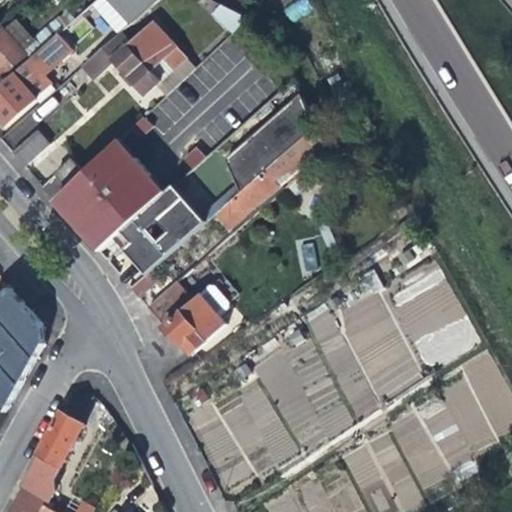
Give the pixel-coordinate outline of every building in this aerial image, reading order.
[(109,0),(130,27),(159,0),(109,0)] [(291,22),(312,10),(306,0),(301,0),(284,10),(291,22)] [(207,22),(226,41),(244,25),(216,10),(207,22)] [(28,46),(36,56),(41,52),(59,36),(60,35),(51,25),(28,46)] [(126,50),(116,39),(62,88),(71,99),(116,60),(132,78),(148,95),(150,92),(180,64),(181,63),(151,29),(126,50)] [(3,30),(0,32),(0,69),(6,76),(27,57),(3,30)] [(46,75),(74,50),(61,35),(60,35),(59,36),(41,52),(36,56),(0,88),(0,118),(9,129),(39,102),(36,99),(53,83),(46,75)] [(150,92),(161,103),(191,75),(180,64),(150,92)] [(342,81),(331,87),(337,97),(347,92),(342,81)] [(230,163),(243,194),(318,128),(303,95),(230,163)] [(144,119),(132,131),(144,139),(154,129),(144,119)] [(290,173),(324,144),(318,128),(243,194),(218,216),(223,222),(230,230),(279,187),(274,181),(287,170),(290,173)] [(35,138),(15,155),(26,168),(47,150),(35,138)] [(94,245),(101,253),(121,234),(164,196),(159,189),(123,143),(55,206),(83,235),(94,245)] [(198,150),(186,161),(194,170),(206,158),(198,150)] [(362,169),(355,152),(342,158),(349,175),(362,169)] [(55,176),(68,191),(82,178),(69,163),(55,176)] [(274,181),(279,187),(292,175),(290,173),(287,170),(274,181)] [(139,268),(147,277),(206,226),(173,190),(121,234),(134,247),(128,255),(139,268)] [(160,282),(152,273),(147,277),(133,290),(141,298),(160,282)] [(150,309),(168,329),(196,303),(178,284),(150,309)] [(14,288),(0,302),(0,404),(10,415),(38,361),(39,359),(47,347),(45,326),(26,303),(14,288)] [(203,296),(196,303),(168,329),(178,341),(183,346),(186,343),(197,355),(229,327),(203,296)] [(255,362),(270,401),(314,385),(310,375),(335,366),(336,369),(341,367),(332,342),(339,340),(335,327),(336,326),(331,313),(308,321),(315,339),(255,362)] [(415,486),(511,436),(511,395),(490,351),(459,367),(467,383),(339,448),(371,511),(400,511),(422,501),(415,486)] [(86,426),(65,414),(23,489),(46,502),(48,503),(55,491),(51,489),(70,455),(86,426)] [(57,511),(45,504),(46,502),(23,489),(9,511),(57,511)] [(92,511),(95,506),(81,500),(76,511),(92,511)]
